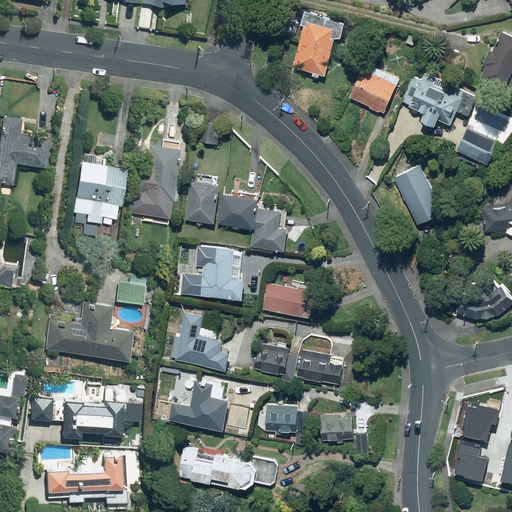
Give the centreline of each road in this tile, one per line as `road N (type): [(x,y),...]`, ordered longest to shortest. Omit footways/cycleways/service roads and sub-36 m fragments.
road 1 (tertiary): [(424,372),(407,323),(321,168),(229,82)]
road 2 (tertiary): [(229,82),(0,41)]
road 3 (tertiary): [(421,511),(424,372)]
